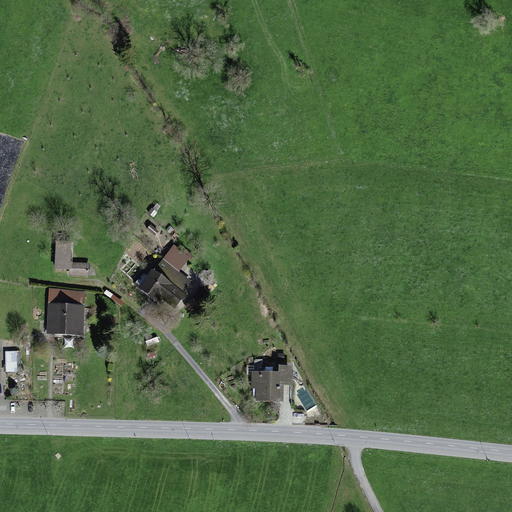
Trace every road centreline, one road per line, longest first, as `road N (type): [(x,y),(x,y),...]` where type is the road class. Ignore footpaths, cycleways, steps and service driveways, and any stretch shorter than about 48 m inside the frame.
road 1 (tertiary): [(511,452),(241,429)]
road 2 (tertiary): [(241,429),(0,423)]
road 3 (track): [(67,287),(110,293),(169,341)]
